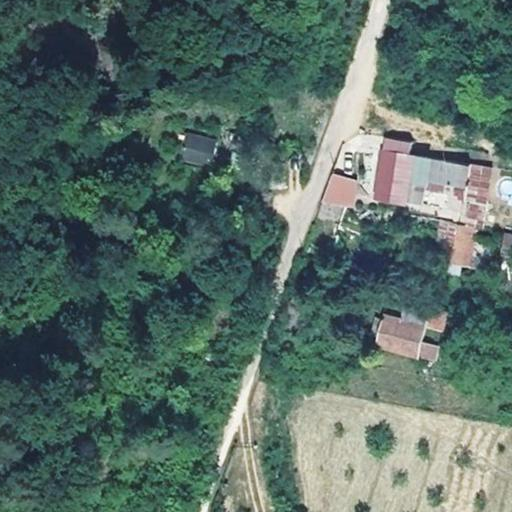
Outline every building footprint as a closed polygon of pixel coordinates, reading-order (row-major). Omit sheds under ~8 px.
[(224,140),(187,135),(183,161),(220,166),(224,140)] [(414,233),(416,220),(436,222),(438,214),(458,216),(462,191),(373,178),(367,227),(414,233)] [(478,194),(462,191),(458,216),(456,229),(473,230),(478,194)] [(458,253),(470,255),(473,230),(456,229),(453,252),(458,253)] [(473,274),(475,255),(470,255),(458,253),(453,291),(470,294),(473,274)] [(473,274),(470,294),(466,326),(480,328),(488,276),(473,274)] [(412,385),(423,342),(405,337),(404,343),(398,345),(395,351),(379,348),(373,376),(412,385)]
